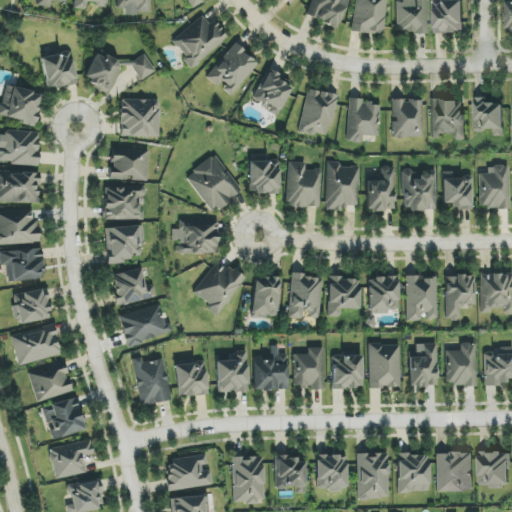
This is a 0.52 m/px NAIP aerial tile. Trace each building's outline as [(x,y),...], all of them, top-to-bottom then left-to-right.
[(65,4),(65,0),(37,0),(36,6),(50,8),(51,1),(65,4)] [(106,6),(106,0),(74,0),(74,9),(86,10),(87,5),(106,6)] [(150,13),(149,0),(115,0),(116,9),(137,8),(137,13),(150,13)] [(188,0),(193,8),(203,2),(201,0),(188,0)] [(346,0),(309,0),(304,17),(338,27),(346,0)] [(383,35),(386,0),(354,0),(352,32),(383,35)] [(396,0),(398,33),(427,33),(426,0),(396,0)] [(463,1),(433,1),(434,33),(464,33),(463,1)] [(193,68),(226,38),(202,12),(170,42),(193,68)] [(229,97),(258,64),(235,44),(206,76),(229,97)] [(77,83),(69,51),(40,58),(48,90),(77,83)] [(107,92),(121,63),(96,51),(83,80),(107,92)] [(155,72),(145,54),(130,62),(139,81),(155,72)] [(293,83),(266,70),(251,102),(278,115),(293,83)] [(0,102),(0,116),(34,126),(42,95),(4,85),(0,102)] [(336,95),(307,89),(299,131),(328,137),(336,95)] [(504,103),(493,103),(493,97),(475,97),(474,130),(494,131),(494,136),(503,137),(504,103)] [(347,142),(362,143),(362,136),(378,137),(379,105),(362,104),(362,99),(349,98),(347,142)] [(158,137),(159,100),(121,99),(120,136),(158,137)] [(431,138),(440,139),(440,134),(455,134),(455,140),(465,140),(466,100),(432,99),(431,138)] [(422,100),(392,100),(392,138),(423,138),(422,100)] [(0,131),(0,163),(37,165),(39,133),(0,131)] [(110,180),(147,181),(148,150),(111,149),(110,180)] [(212,214),(241,192),(214,155),(185,177),(212,214)] [(279,194),(278,161),(248,162),(249,194),(279,194)] [(321,171),(305,170),(305,163),(287,162),(286,207),(320,208),(321,171)] [(339,167),(339,162),(326,162),(325,209),(358,209),(359,167),(339,167)] [(508,166),(487,167),(487,174),(478,174),(479,209),(510,208),(508,166)] [(394,210),(393,167),(380,167),(380,175),(366,175),(366,210),(394,210)] [(435,173),(413,173),(413,169),(402,170),(403,210),(436,210),(435,173)] [(471,210),(471,176),(463,176),(463,169),(442,170),(443,204),(452,203),(452,211),(471,210)] [(38,172),(0,172),(0,203),(39,202),(38,172)] [(104,220),(143,220),(143,210),(139,210),(139,196),(145,197),(145,187),(104,187),(104,220)] [(0,245),(37,244),(36,210),(0,211),(0,245)] [(218,222),(179,221),(178,229),(172,229),(172,241),(176,241),(176,254),(217,255),(218,222)] [(107,262),(141,261),(140,243),(143,243),(142,226),(105,228),(107,262)] [(44,279),(42,249),(2,251),(4,282),(44,279)] [(217,315),(245,281),(219,260),(191,293),(217,315)] [(155,298),(152,284),(144,286),(140,269),(111,275),(117,306),(155,298)] [(481,312),(503,311),(503,315),(511,314),(511,274),(480,275),(481,312)] [(276,317),(281,279),(255,275),(250,313),(276,317)] [(321,276),(290,276),(289,317),(309,317),(309,318),(319,318),(321,276)] [(436,276),(405,277),(406,322),(423,321),(423,319),(437,319),(436,276)] [(445,318),(466,318),(466,305),(474,305),(473,276),(451,276),(451,284),(444,285),(445,318)] [(340,309),(358,309),(359,279),(335,278),(335,284),(328,284),(327,317),(340,318),(340,309)] [(367,311),(375,311),(375,314),(386,314),(386,311),(398,311),(398,278),(368,278),(367,311)] [(13,295),(19,324),(51,318),(45,288),(13,295)] [(118,315),(127,346),(168,334),(159,303),(118,315)] [(18,366),(61,354),(52,325),(9,337),(18,366)] [(399,344),(368,345),(369,389),(400,388),(399,344)] [(436,344),(415,345),(415,352),(408,353),(409,387),(436,387),(436,344)] [(445,351),(445,386),(478,386),(478,344),(460,344),(460,351),(445,351)] [(324,348),(307,348),(307,354),(293,354),(292,387),(309,388),(309,390),(323,391),(324,348)] [(484,385),(511,384),(511,349),(483,350),(484,385)] [(216,361),(217,393),(248,392),(246,351),(231,352),(231,361),(216,361)] [(253,359),(253,390),(286,390),(287,354),(270,354),(270,359),(253,359)] [(362,357),(332,356),(331,389),(361,389),(362,357)] [(132,359),(140,406),(171,401),(163,359),(142,363),(141,357),(132,359)] [(208,395),(204,360),(174,363),(178,398),(208,395)] [(72,392),(63,362),(27,373),(36,403),(72,392)] [(51,440),(85,431),(76,398),(42,407),(51,440)] [(93,454),(90,440),(48,449),(55,480),(86,473),(82,456),(93,454)] [(436,492),(473,491),(473,453),(436,453),(436,492)] [(479,486),(490,486),(490,487),(510,487),(509,453),(478,453),(479,486)] [(357,454),(357,500),(387,500),(388,454),(357,454)] [(428,492),(428,454),(397,455),(397,493),(428,492)] [(164,461),(168,492),(210,485),(206,455),(164,461)] [(262,456),(231,458),(233,503),(264,502),(262,456)] [(315,457),(316,489),(326,489),(326,491),(346,490),(345,456),(315,457)] [(295,494),(305,494),(304,462),(296,462),(296,457),(275,458),(276,489),(295,489),(295,494)] [(68,511),(80,511),(104,508),(99,480),(64,486),(68,511)] [(171,511),(207,511),(206,495),(171,498),(171,511)]
